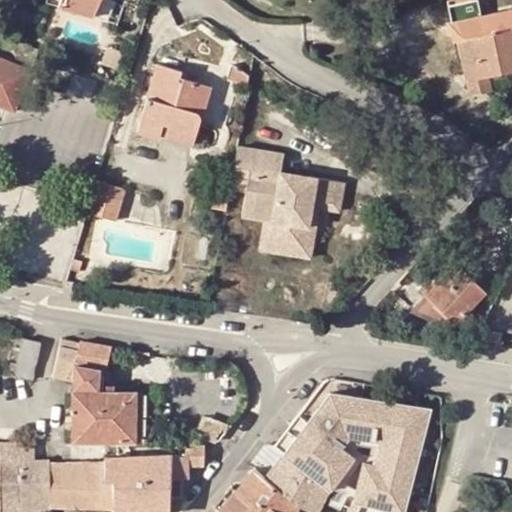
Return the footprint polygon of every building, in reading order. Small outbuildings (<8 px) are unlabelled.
[(103,0),(61,0),(59,7),(97,15),(103,0)] [(477,0),(470,0),(471,3),(452,8),(455,22),(480,17),(477,0)] [(511,10),(480,17),(455,22),(451,23),(459,56),(463,56),(468,82),(489,77),(511,72),(511,10)] [(0,57),(0,103),(17,110),(32,70),(0,57)] [(159,63),(139,130),(160,136),(161,133),(164,123),(197,133),(211,85),(180,75),(181,70),(159,63)] [(226,87),(246,97),(250,80),(233,75),(229,77),(226,81),(226,87)] [(468,82),(470,93),(491,88),(489,77),(468,82)] [(164,123),(161,133),(194,142),(197,133),(164,123)] [(233,173),(215,170),(211,192),(229,194),(233,173)] [(236,239),(258,242),(267,244),(264,259),(301,265),(308,225),(335,229),(339,207),(303,202),(302,206),(294,205),(291,209),(265,203),(270,177),(233,172),(233,173),(229,194),(226,213),(239,215),(236,239)] [(302,206),(303,202),(276,196),(278,178),(270,177),(265,203),(291,209),(294,205),(302,206)] [(128,187),(98,179),(91,205),(89,211),(118,220),(128,187)] [(267,244),(258,242),(253,273),(303,280),(312,232),(334,236),(335,229),(308,225),(301,265),(264,259),(267,244)] [(484,291),(483,290),(475,282),(455,263),(411,310),(449,327),(454,322),(455,323),(484,291)] [(478,278),(475,282),(483,290),(486,286),(478,278)] [(409,305),(398,293),(382,309),(393,320),(409,305)] [(478,323),(484,326),(489,315),(483,312),(478,323)] [(484,326),(478,323),(474,330),(480,333),(484,326)] [(502,332),(485,330),(484,339),(501,341),(502,332)] [(15,376),(33,379),(40,339),(22,334),(18,364),(15,376)] [(60,338),(59,346),(78,350),(79,342),(60,338)] [(78,350),(59,346),(52,377),(73,382),(73,440),(103,440),(134,440),(133,393),(97,393),(98,369),(104,370),(109,347),(79,342),(78,350)] [(8,375),(15,376),(18,364),(11,362),(8,375)] [(149,393),(133,393),(134,440),(149,440),(149,393)] [(284,454),(265,477),(291,499),(302,505),(314,511),(317,511),(328,492),(324,488),(331,480),(355,488),(353,500),(346,511),(408,511),(432,411),(332,396),(310,423),(301,416),(294,424),(303,432),(284,454)] [(275,447),(284,454),(303,432),(294,424),(275,447)] [(0,443),(0,511),(20,511),(21,511),(22,449),(22,444),(0,443)] [(186,446),(186,456),(186,466),(201,466),(202,446),(186,446)] [(22,449),(21,511),(50,511),(50,508),(48,463),(48,460),(32,461),(31,449),(22,449)] [(112,481),(113,510),(113,511),(170,511),(170,491),(170,486),(169,478),(170,456),(104,458),(104,463),(104,481),(112,481)] [(186,456),(170,456),(169,478),(179,478),(186,478),(186,466),(186,456)] [(50,508),(65,508),(103,510),(113,510),(112,481),(104,481),(104,463),(48,463),(50,508)] [(230,498),(220,510),(223,511),(295,511),(302,505),(291,499),(265,477),(255,468),(237,491),(232,487),(226,494),(230,498)] [(169,478),(170,486),(170,491),(179,491),(179,478),(169,478)] [(216,507),(220,510),(230,498),(226,494),(216,507)]
